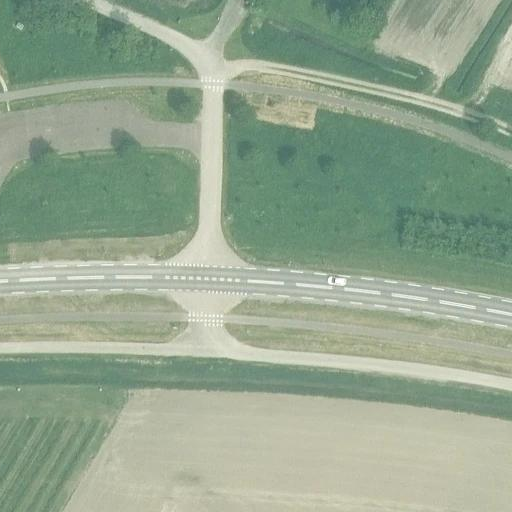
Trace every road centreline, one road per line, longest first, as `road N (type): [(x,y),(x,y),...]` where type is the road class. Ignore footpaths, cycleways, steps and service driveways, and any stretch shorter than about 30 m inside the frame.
road 1 (unclassified): [(207,278),(212,69),(198,49),(86,0)]
road 2 (unclassified): [(511,387),(200,349)]
road 3 (track): [(212,69),(250,68),(405,95),(511,131)]
road 4 (secondary): [(511,315),(207,278)]
road 5 (secondary): [(0,282),(207,278)]
road 6 (unclassified): [(200,349),(0,348)]
